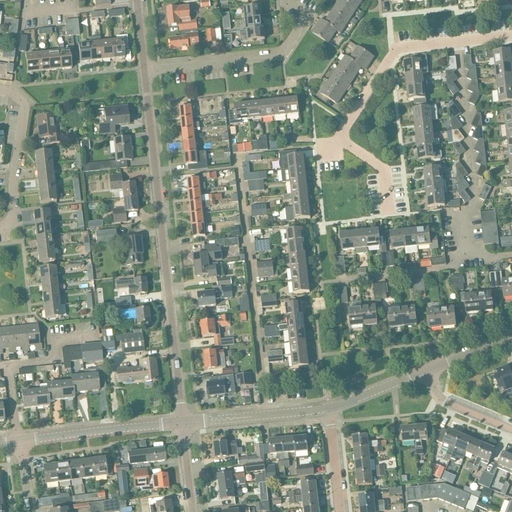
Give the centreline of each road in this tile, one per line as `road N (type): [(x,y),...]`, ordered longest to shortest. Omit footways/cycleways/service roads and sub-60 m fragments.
road 1 (residential): [(181,424),(144,71)]
road 2 (residential): [(265,416),(238,158)]
road 3 (residential): [(480,256),(458,44)]
road 4 (residential): [(144,71),(282,54),(307,18),(283,0)]
road 5 (residential): [(339,141),(393,54),(458,44)]
road 6 (tertiary): [(20,441),(181,424)]
road 7 (residential): [(0,228),(12,220),(25,106),(0,91)]
road 8 (residential): [(343,280),(453,268),(455,260),(480,256)]
